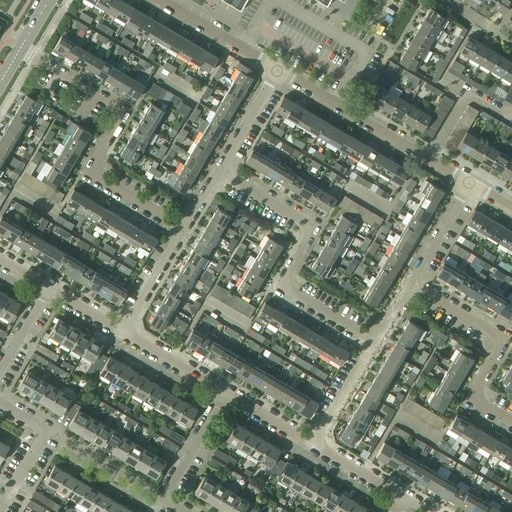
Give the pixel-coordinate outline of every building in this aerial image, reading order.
[(96,0),(95,4),(105,10),(110,0),(96,0)] [(124,2),(120,0),(110,0),(105,10),(115,16),(124,2)] [(199,0),(204,3),(205,0),(222,0),(241,11),(246,0),(317,0),(327,6),(330,0),(199,0)] [(496,0),(492,7),(503,14),(511,0),(496,0)] [(126,22),(134,8),(124,2),(115,16),(126,22)] [(124,26),(134,32),(145,14),(134,8),(126,22),(124,26)] [(431,8),(424,19),(439,28),(446,17),(431,8)] [(79,17),(85,20),(88,15),(83,12),(79,17)] [(134,32),(144,38),(155,20),(145,14),(134,32)] [(85,20),(90,23),(93,18),(88,15),(85,20)] [(418,29),(433,38),(437,41),(443,30),(439,28),(424,19),(418,29)] [(155,44),(157,41),(165,26),(155,20),(144,38),(155,44)] [(74,26),(80,29),(83,24),(77,21),(74,26)] [(80,29),(85,32),(88,27),(83,24),(80,29)] [(100,30),(105,33),(109,27),(103,24),(100,30)] [(157,41),(167,47),(176,33),(165,26),(157,41)] [(105,33),(111,36),(114,31),(109,27),(105,33)] [(412,40),(427,49),(433,38),(418,29),(412,40)] [(457,38),(461,40),(465,32),(461,30),(457,38)] [(95,38),(100,41),(103,36),(98,33),(95,38)] [(167,47),(178,53),(186,39),(176,33),(167,47)] [(60,52),(64,55),(72,42),(61,36),(52,51),(58,55),(60,52)] [(100,41),(106,44),(109,39),(103,36),(100,41)] [(459,52),(470,58),(479,43),(468,36),(459,52)] [(121,42),(126,45),(129,40),(124,37),(121,42)] [(452,46),(456,48),(461,40),(457,38),(452,46)] [(178,53),(188,59),(197,45),(186,39),(178,53)] [(126,45),(131,48),(135,43),(129,40),(126,45)] [(405,51),(421,60),(427,49),(412,40),(405,51)] [(64,55),(75,61),(82,48),(72,42),(64,55)] [(470,58),(480,64),(490,49),(479,43),(470,58)] [(116,51),(121,54),(124,48),(119,45),(116,51)] [(188,59),(199,65),(207,51),(197,45),(188,59)] [(75,61),(85,67),(93,54),(82,48),(75,61)] [(121,54),(126,57),(129,52),(124,48),(121,54)] [(142,54),(147,57),(150,52),(145,49),(142,54)] [(480,64),(491,71),(500,55),(490,49),(480,64)] [(199,65),(209,72),(218,57),(207,51),(199,65)] [(399,62),(414,71),(421,60),(405,51),(399,62)] [(449,51),(444,59),(448,62),(453,54),(449,51)] [(147,57),(152,60),(155,55),(150,52),(147,57)] [(85,67),(96,73),(103,61),(93,54),(85,67)] [(491,71),(502,77),(511,62),(500,55),(491,71)] [(137,63),(142,66),(145,61),(140,58),(137,63)] [(440,67),(444,69),(448,62),(444,59),(440,67)] [(96,73),(106,79),(113,67),(103,61),(96,73)] [(142,66),(147,69),(150,64),(145,61),(142,66)] [(163,67),(168,70),(171,64),(166,61),(163,67)] [(388,65),(396,70),(399,66),(391,61),(388,65)] [(239,71),(233,81),(246,88),(252,78),(247,75),(251,69),(239,62),(235,68),(239,71)] [(502,77),(511,83),(511,62),(502,77)] [(168,70),(173,73),(176,68),(171,64),(168,70)] [(217,71),(222,74),(225,69),(220,66),(217,71)] [(106,79),(116,86),(124,73),(113,67),(106,79)] [(447,71),(455,76),(458,72),(450,67),(447,71)] [(402,74),(410,78),(412,74),(405,70),(402,74)] [(214,76),(219,79),(222,74),(217,71),(214,76)] [(116,86),(127,92),(134,79),(124,73),(116,86)] [(431,81),(435,83),(440,75),(436,73),(431,81)] [(184,79),(189,82),(192,77),(187,74),(184,79)] [(410,78),(418,83),(420,79),(412,74),(410,78)] [(461,79),(469,84),(471,80),(463,75),(461,79)] [(189,82),(194,85),(197,80),(192,77),(189,82)] [(127,92),(137,98),(145,85),(134,79),(127,92)] [(469,84),(477,88),(479,84),(471,80),(469,84)] [(233,81),(227,91),(240,99),(246,88),(233,81)] [(147,93),(152,96),(158,85),(153,82),(147,93)] [(424,86),(431,91),(434,87),(426,82),(424,86)] [(368,100),(379,106),(388,91),(377,84),(368,100)] [(152,96),(157,99),(163,88),(158,85),(152,96)] [(205,92),(210,95),(213,90),(208,87),(205,92)] [(431,91),(439,95),(441,91),(434,87),(431,91)] [(157,99),(161,101),(168,91),(163,88),(157,99)] [(482,92),(490,96),(493,92),(485,88),(482,92)] [(161,101),(166,104),(172,94),(168,91),(161,101)] [(227,91),(221,102),(234,109),(240,99),(227,91)] [(379,106),(390,112),(399,97),(388,91),(379,106)] [(490,96),(498,101),(500,97),(493,92),(490,96)] [(27,94),(20,105),(33,113),(39,102),(27,94)] [(166,104),(171,107),(177,97),(172,94),(166,104)] [(503,99),(511,104),(511,97),(506,94),(503,99)] [(440,100),(451,106),(454,101),(443,95),(440,100)] [(275,110),(286,117),(294,102),(283,96),(275,110)] [(171,107),(176,110),(182,100),(177,97),(171,107)] [(390,112),(400,119),(409,103),(399,97),(390,112)] [(210,110),(215,112),(230,121),(236,110),(234,109),(221,102),(219,100),(216,106),(215,105),(213,106),(210,110)] [(437,105),(448,112),(451,106),(440,100),(437,105)] [(151,102),(145,113),(159,121),(165,111),(151,102)] [(176,110),(186,116),(191,107),(181,102),(176,110)] [(286,117),(296,123),(305,109),(294,102),(286,117)] [(400,119),(411,125),(420,110),(409,103),(400,119)] [(20,105),(14,116),(27,123),(33,113),(20,105)] [(434,111),(445,117),(448,112),(437,105),(434,111)] [(465,110),(475,116),(478,111),(468,105),(465,110)] [(192,113),(197,116),(200,111),(195,108),(192,113)] [(296,123),(307,129),(315,115),(305,109),(296,123)] [(49,115),(54,118),(57,113),(52,110),(49,115)] [(425,126),(428,121),(431,116),(420,110),(411,125),(422,131),(422,132),(425,126)] [(462,115),(472,122),(475,116),(465,110),(462,115)] [(431,116),(441,122),(445,117),(434,111),(431,116)] [(480,115),(488,120),(490,116),(483,111),(480,115)] [(209,123),(222,130),(223,131),(230,121),(215,112),(209,123)] [(57,113),(54,118),(60,121),(63,116),(57,113)] [(145,113),(139,123),(153,132),(159,121),(145,113)] [(189,118),(194,121),(197,116),(192,113),(189,118)] [(307,129),(317,135),(325,121),(315,115),(307,129)] [(459,121),(469,127),(472,122),(462,115),(459,121)] [(14,116),(8,126),(21,133),(26,135),(31,126),(27,123),(14,116)] [(428,121),(438,127),(441,122),(431,116),(428,121)] [(488,120),(496,124),(498,120),(490,116),(488,120)] [(317,135),(327,141),(336,127),(325,121),(317,135)] [(425,126),(435,132),(438,127),(428,121),(425,126)] [(466,132),(469,127),(459,121),(456,126),(466,132)] [(139,123),(132,134),(147,142),(153,132),(139,123)] [(171,128),(176,131),(180,126),(174,123),(171,128)] [(203,133),(215,141),(222,130),(209,123),(203,133)] [(77,124),(71,135),(85,143),(91,133),(77,124)] [(502,128),(509,132),(511,128),(504,124),(502,128)] [(38,130),(43,133),(46,128),(41,125),(38,130)] [(271,130),(276,133),(279,128),(274,125),(271,130)] [(8,126),(2,136),(15,144),(21,133),(8,126)] [(422,132),(432,138),(435,132),(425,126),(422,132)] [(452,131),(463,137),(466,132),(456,126),(452,131)] [(327,141),(338,147),(346,133),(336,127),(327,141)] [(168,134),(173,137),(176,131),(171,128),(168,134)] [(180,134),(185,137),(188,131),(183,128),(180,134)] [(276,133),(281,136),(284,131),(279,128),(276,133)] [(35,135),(40,138),(43,133),(38,130),(35,135)] [(47,135),(52,138),(55,133),(50,130),(47,135)] [(419,137),(429,143),(432,138),(422,132),(422,131),(419,137)] [(449,136),(460,142),(463,137),(452,131),(449,136)] [(457,147),(468,153),(477,138),(466,132),(463,137),(460,142),(457,147)] [(196,143),(209,151),(215,141),(203,133),(196,143)] [(338,147),(348,154),(357,139),(346,133),(338,147)] [(132,134),(126,144),(140,153),(147,142),(132,134)] [(177,139),(182,142),(185,137),(180,134),(177,139)] [(266,139),(271,142),(274,137),(269,134),(266,139)] [(44,140),(49,143),(52,138),(47,135),(44,140)] [(71,135),(64,145),(79,154),(85,143),(71,135)] [(2,136),(0,139),(0,149),(8,154),(15,144),(2,136)] [(457,148),(457,147),(460,142),(449,136),(446,141),(457,148)] [(271,142),(276,145),(279,140),(274,137),(271,142)] [(291,143),(297,146),(300,141),(295,138),(291,143)] [(468,153),(479,160),(488,144),(477,138),(468,153)] [(348,154),(359,160),(367,146),(357,139),(348,154)] [(297,146),(302,149),(305,144),(300,141),(297,146)] [(454,153),(457,148),(446,141),(443,147),(454,153)] [(190,154),(203,161),(209,151),(196,143),(190,154)] [(120,155),(134,163),(138,157),(142,160),(144,155),(140,153),(126,144),(120,155)] [(159,149),(164,152),(167,147),(162,144),(159,149)] [(479,160),(489,166),(498,151),(488,144),(479,160)] [(26,151),(31,154),(34,148),(29,145),(26,151)] [(64,145),(58,156),(73,164),(79,154),(64,145)] [(286,151),(292,154),(295,149),(290,146),(286,151)] [(359,160),(369,166),(377,152),(367,146),(359,160)] [(0,149),(0,163),(2,165),(8,154),(0,149)] [(156,154),(161,158),(164,152),(159,149),(156,154)] [(168,154),(173,157),(176,152),(171,149),(168,154)] [(255,168),(263,155),(265,153),(260,150),(259,153),(252,149),(245,162),(255,168)] [(292,154),(297,157),(300,152),(295,149),(292,154)] [(312,155),(317,158),(320,153),(315,150),(312,155)] [(23,156),(28,159),(31,154),(26,151),(23,156)] [(34,156),(40,159),(43,154),(37,151),(34,156)] [(489,166),(500,172),(509,157),(498,151),(489,166)] [(369,166),(379,172),(388,158),(377,152),(369,166)] [(317,158),(323,161),(326,156),(320,153),(317,158)] [(165,160),(170,163),(173,157),(168,154),(165,160)] [(184,164),(197,172),(203,161),(190,154),(184,164)] [(255,168),(266,174),(273,161),(263,155),(255,168)] [(31,161),(37,164),(40,159),(34,156),(31,161)] [(58,156),(52,166),(66,174),(73,164),(58,156)] [(500,172),(510,179),(511,179),(511,176),(511,158),(509,157),(500,172)] [(307,164),(312,167),(316,161),(310,158),(307,164)] [(379,172),(390,178),(398,164),(388,158),(379,172)] [(266,174),(276,180),(284,168),(273,161),(266,174)] [(312,167),(318,170),(321,164),(316,161),(312,167)] [(333,168),(338,171),(341,165),(336,162),(333,168)] [(178,175),(191,182),(197,172),(184,164),(178,175)] [(390,178),(400,185),(409,170),(398,164),(390,178)] [(338,171),(343,174),(346,169),(341,165),(338,171)] [(14,171),(19,174),(22,169),(17,166),(14,171)] [(46,177),(58,184),(60,185),(66,174),(52,166),(46,177)] [(148,171),(153,175),(156,169),(151,166),(148,171)] [(276,180),(287,186),(294,174),(284,168),(276,180)] [(153,175),(159,178),(162,172),(156,169),(153,175)] [(10,177),(16,180),(19,174),(14,171),(10,177)] [(19,182),(24,185),(30,174),(25,171),(19,182)] [(328,176),(333,179),(336,174),(331,171),(328,176)] [(24,185),(29,187),(35,177),(30,174),(24,185)] [(287,186),(297,193),(305,180),(294,174),(287,186)] [(333,179),(338,182),(341,177),(336,174),(333,179)] [(172,185),(184,193),(191,182),(178,175),(172,185)] [(354,180),(359,183),(362,178),(357,175),(354,180)] [(49,185),(54,188),(56,189),(58,184),(46,177),(44,176),(41,181),(45,183),(49,185)] [(29,187),(34,190),(40,180),(35,177),(29,187)] [(359,183),(364,186),(367,181),(362,178),(359,183)] [(408,184),(413,187),(416,182),(411,179),(408,184)] [(34,190),(39,193),(45,183),(41,181),(40,180),(34,190)] [(297,193),(307,199),(315,186),(305,180),(297,193)] [(425,194),(437,202),(444,191),(427,181),(421,192),(425,194)] [(39,193),(43,196),(49,185),(45,183),(39,193)] [(405,189),(410,192),(413,187),(408,184),(405,189)] [(43,196),(48,199),(54,188),(49,185),(43,196)] [(307,199),(318,205),(325,192),(315,186),(307,199)] [(1,192),(6,195),(9,190),(4,187),(1,192)] [(375,192),(380,195),(383,190),(378,187),(375,192)] [(48,199),(53,202),(59,191),(56,189),(54,188),(48,199)] [(77,208),(84,195),(74,189),(66,202),(77,208)] [(380,195),(385,198),(388,193),(383,190),(380,195)] [(53,202),(58,204),(64,194),(59,191),(53,202)] [(318,205),(328,211),(336,198),(325,192),(318,205)] [(418,204),(431,212),(437,202),(425,194),(418,204)] [(87,214),(95,202),(84,195),(77,208),(87,214)] [(338,206),(343,209),(349,199),(344,196),(338,206)] [(343,209),(348,212),(354,201),(349,199),(343,209)] [(396,205),(401,208),(404,203),(399,200),(396,205)] [(348,212),(353,215),(359,204),(354,201),(348,212)] [(14,207),(19,211),(22,205),(17,202),(14,207)] [(98,221),(105,208),(95,202),(87,214),(98,221)] [(353,215),(358,217),(364,207),(359,204),(353,215)] [(412,215),(425,222),(431,212),(418,204),(412,215)] [(19,211),(24,214),(28,208),(22,205),(19,211)] [(393,210),(398,213),(401,208),(396,205),(393,210)] [(212,218),(224,226),(231,215),(218,207),(212,218)] [(358,217),(362,220),(369,210),(364,207),(358,217)] [(108,227),(116,214),(105,208),(98,221),(95,225),(106,231),(108,227)] [(466,223),(477,229),(485,216),(474,209),(466,223)] [(362,220),(367,223),(373,213),(369,210),(362,220)] [(367,223),(372,226),(378,216),(373,213),(367,223)] [(118,233),(126,220),(116,214),(108,227),(118,233)] [(35,220),(40,223),(43,218),(38,215),(35,220)] [(61,223),(66,226),(69,221),(58,215),(55,220),(61,223)] [(336,226),(350,234),(353,236),(360,226),(342,215),(336,226)] [(406,225),(419,233),(425,222),(412,215),(406,225)] [(0,218),(0,233),(4,236),(12,222),(2,216),(0,218)] [(372,226),(377,229),(383,219),(378,216),(372,226)] [(477,229),(487,235),(495,222),(485,216),(477,229)] [(40,223),(45,226),(48,221),(43,218),(40,223)] [(205,228),(218,236),(224,226),(212,218),(205,228)] [(129,239),(136,226),(126,220),(118,233),(129,239)] [(66,226),(71,230),(74,224),(69,221),(66,226)] [(383,226),(389,229),(392,224),(387,221),(383,226)] [(4,236),(14,242),(23,228),(12,222),(4,236)] [(487,235),(498,242),(506,228),(495,222),(487,235)] [(241,228),(246,231),(249,226),(244,223),(241,228)] [(400,236),(413,243),(419,233),(406,225),(400,236)] [(137,248),(139,245),(147,232),(136,226),(129,239),(127,242),(137,248)] [(246,231),(251,234),(254,229),(249,226),(246,231)] [(330,236),(344,245),(350,234),(336,226),(330,236)] [(380,231),(386,234),(389,229),(383,226),(380,231)] [(56,232),(61,235),(64,230),(59,227),(56,232)] [(14,242),(25,249),(33,234),(23,228),(14,242)] [(199,239),(212,246),(218,236),(205,228),(199,239)] [(498,242),(508,248),(511,241),(511,231),(506,228),(498,242)] [(61,235),(66,238),(69,233),(64,230),(61,235)] [(82,236),(87,239),(90,234),(85,231),(82,236)] [(139,245),(150,252),(157,239),(147,232),(139,245)] [(25,249),(35,255),(44,240),(33,234),(25,249)] [(87,239),(92,242),(95,237),(90,234),(87,239)] [(323,247),(338,255),(344,245),(330,236),(323,247)] [(363,242),(368,245),(371,239),(366,236),(363,242)] [(394,246),(407,254),(413,243),(400,236),(394,246)] [(229,243),(235,246),(238,241),(232,237),(229,243)] [(262,248),(276,256),(282,245),(268,237),(262,248)] [(462,243),(467,246),(470,241),(465,238),(462,243)] [(77,244),(82,247),(85,242),(80,239),(77,244)] [(193,249),(206,257),(212,246),(199,239),(193,249)] [(35,255),(45,261),(54,247),(44,240),(35,255)] [(371,247),(376,250),(379,245),(374,241),(371,247)] [(467,246),(472,249),(475,244),(470,241),(467,246)] [(82,247),(87,251),(90,245),(85,242),(82,247)] [(359,247),(365,250),(368,245),(363,242),(359,247)] [(102,248),(108,251),(111,246),(106,243),(102,248)] [(226,248),(232,251),(235,246),(229,243),(226,248)] [(238,248),(243,251),(246,246),(241,243),(238,248)] [(108,251),(113,254),(116,249),(111,246),(108,251)] [(388,256),(400,264),(407,254),(394,246),(388,256)] [(45,261),(56,267),(64,253),(54,247),(45,261)] [(317,257),(332,266),(338,255),(323,247),(317,257)] [(368,252),(373,255),(376,250),(371,247),(368,252)] [(457,252),(462,255),(465,250),(460,247),(457,252)] [(235,253),(240,256),(243,251),(238,248),(235,253)] [(256,258),(270,267),(276,256),(262,248),(256,258)] [(187,260),(200,267),(206,257),(193,249),(187,260)] [(462,255),(467,258),(470,253),(465,250),(462,255)] [(482,256),(488,259),(491,254),(485,250),(482,256)] [(97,257),(103,260),(106,255),(100,252),(97,257)] [(56,267),(66,273),(75,259),(64,253),(56,267)] [(488,259),(493,262),(496,257),(491,254),(488,259)] [(103,260),(108,263),(111,258),(106,255),(103,260)] [(123,260),(128,264),(132,258),(126,255),(123,260)] [(381,267),(394,274),(400,264),(388,256),(381,267)] [(311,268),(329,278),(335,268),(332,266),(317,257),(311,268)] [(353,257),(350,262),(355,266),(358,260),(353,257)] [(128,264),(134,267),(137,261),(132,258),(128,264)] [(217,263),(222,266),(225,261),(220,258),(217,263)] [(249,268),(264,277),(270,267),(256,258),(249,268)] [(66,273),(77,279),(85,265),(75,259),(66,273)] [(477,264),(483,267),(486,262),(480,259),(477,264)] [(181,270),(193,278),(200,267),(187,260),(181,270)] [(436,274),(447,281),(455,267),(444,261),(436,274)] [(347,268),(352,271),(355,266),(350,262),(347,268)] [(359,268),(364,271),(367,265),(362,262),(359,268)] [(483,267),(488,270),(491,265),(486,262),(483,267)] [(214,269),(219,272),(222,266),(217,263),(214,269)] [(226,269),(231,272),(234,266),(229,263),(226,269)] [(503,268),(508,271),(511,266),(506,263),(503,268)] [(118,269),(123,272),(126,267),(121,264),(118,269)] [(77,279),(87,286),(96,271),(85,265),(77,279)] [(123,272),(129,275),(132,270),(126,267),(123,272)] [(375,277),(388,285),(394,274),(381,267),(375,277)] [(447,281),(457,287),(465,273),(455,267),(447,281)] [(243,279),(257,287),(264,277),(249,268),(243,279)] [(356,273),(361,276),(364,271),(359,268),(356,273)] [(223,274),(228,277),(231,272),(226,269),(223,274)] [(174,280),(187,288),(193,278),(181,270),(174,280)] [(87,286),(98,292),(106,277),(96,271),(87,286)] [(498,277),(503,280),(506,275),(501,272),(498,277)] [(457,287),(467,293),(475,280),(465,273),(457,287)] [(503,280),(508,283),(511,278),(506,275),(503,280)] [(98,292),(108,298),(116,283),(106,277),(98,292)] [(369,288),(382,295),(388,285),(375,277),(369,288)] [(205,284),(210,287),(213,282),(208,279),(205,284)] [(237,289),(251,298),(257,287),(243,279),(237,289)] [(339,285),(345,288),(348,282),(342,279),(339,285)] [(168,291),(181,298),(187,288),(174,280),(168,291)] [(467,293),(478,299),(486,286),(475,280),(467,293)] [(345,288),(350,291),(353,286),(348,282),(345,288)] [(108,298),(119,304),(127,290),(116,283),(108,298)] [(202,289),(207,292),(210,287),(205,284),(202,289)] [(210,295),(215,297),(221,287),(216,284),(210,295)] [(478,299),(488,306),(496,292),(486,286),(478,299)] [(215,297),(220,300),(226,290),(221,287),(215,297)] [(363,298),(376,306),(382,295),(369,288),(363,298)] [(220,300),(225,303),(231,293),(226,290),(220,300)] [(0,311),(9,297),(0,291),(0,311)] [(162,301),(175,309),(181,298),(168,291),(162,301)] [(488,306),(498,312),(507,298),(496,292),(488,306)] [(225,303),(230,306),(236,296),(231,293),(225,303)] [(230,306),(234,309),(241,298),(236,296),(230,306)] [(0,311),(0,314),(10,320),(20,303),(9,297),(0,311)] [(234,309),(239,312),(245,301),(241,298),(234,309)] [(498,312),(509,318),(511,312),(511,301),(507,298),(498,312)] [(192,305),(198,308),(201,303),(195,300),(192,305)] [(156,312),(169,319),(175,309),(162,301),(156,312)] [(239,312),(244,314),(250,304),(245,301),(239,312)] [(265,326),(268,321),(275,308),(265,302),(254,319),(265,326)] [(244,314),(249,317),(255,307),(250,304),(244,314)] [(189,310),(195,313),(198,308),(192,305),(189,310)] [(268,321),(278,327),(286,315),(275,308),(268,321)] [(150,322),(162,330),(169,319),(156,312),(150,322)] [(205,320),(210,323),(213,318),(208,315),(205,320)] [(278,327),(289,334),(296,321),(286,315),(278,327)] [(49,335),(60,342),(70,325),(58,318),(49,335)] [(210,323),(215,326),(218,321),(213,318),(210,323)] [(403,331),(415,339),(422,328),(409,320),(403,331)] [(180,326),(185,329),(188,324),(183,321),(180,326)] [(289,334),(299,340),(307,327),(296,321),(289,334)] [(60,342),(71,348),(81,331),(70,325),(60,342)] [(177,331),(182,334),(185,329),(180,326),(177,331)] [(309,346),(317,333),(318,331),(312,327),(311,329),(307,327),(299,340),(309,346)] [(226,333),(231,336),(234,331),(229,328),(226,333)] [(184,343),(195,349),(203,335),(193,329),(184,343)] [(71,348),(82,354),(91,338),(81,331),(71,348)] [(231,336),(236,339),(239,334),(234,331),(231,336)] [(252,336),(257,340),(260,334),(255,331),(252,336)] [(396,342),(409,349),(415,339),(403,331),(396,342)] [(205,355),(214,341),(217,336),(212,333),(209,338),(203,335),(195,349),(205,355)] [(309,346),(320,352),(327,339),(317,333),(309,346)] [(257,340),(262,343),(265,337),(260,334),(257,340)] [(432,341),(437,344),(440,339),(435,336),(432,341)] [(90,364),(96,368),(103,355),(98,352),(103,344),(91,338),(82,354),(92,361),(90,364)] [(216,362),(224,347),(227,343),(222,339),(219,344),(214,341),(205,355),(216,362)] [(320,352),(330,358),(338,346),(327,339),(320,352)] [(437,344),(442,347),(445,342),(440,339),(437,344)] [(247,345),(252,348),(255,343),(250,340),(247,345)] [(390,352),(403,359),(409,349),(396,342),(390,352)] [(453,361),(467,369),(473,359),(468,356),(471,351),(457,342),(454,347),(459,350),(453,361)] [(35,349),(50,358),(54,352),(39,343),(35,349)] [(252,348),(257,351),(260,346),(255,343),(252,348)] [(273,349),(278,352),(281,347),(276,344),(273,349)] [(330,358),(341,365),(348,352),(338,346),(330,358)] [(216,362),(226,368),(235,353),(224,347),(216,362)] [(278,352),(283,355),(286,350),(281,347),(278,352)] [(420,356),(426,359),(429,354),(423,351),(420,356)] [(50,358),(56,361),(59,355),(54,352),(50,358)] [(267,357),(273,360),(276,355),(271,352),(267,357)] [(384,362),(397,370),(403,359),(390,352),(384,362)] [(30,358),(45,367),(48,361),(33,353),(30,358)] [(226,368),(237,374),(245,360),(235,353),(226,368)] [(100,373),(111,380),(121,363),(109,356),(109,358),(103,355),(96,368),(101,371),(100,373)] [(273,360),(278,363),(281,358),(276,355),(273,360)] [(293,361),(299,364),(302,359),(296,356),(293,361)] [(417,361),(423,364),(426,359),(420,356),(417,361)] [(429,361),(434,364),(437,359),(432,356),(429,361)] [(299,364),(309,370),(312,365),(302,359),(299,364)] [(237,374),(247,380),(255,366),(245,360),(237,374)] [(426,366),(431,369),(434,364),(429,361),(426,366)] [(446,371),(461,380),(467,369),(453,361),(446,371)] [(378,373),(391,380),(397,370),(384,362),(378,373)] [(111,380),(122,386),(132,370),(121,363),(111,380)] [(288,370),(293,373),(297,368),(291,365),(288,370)] [(309,370),(319,377),(322,371),(312,365),(309,370)] [(247,380),(257,386),(266,372),(255,366),(247,380)] [(293,373),(299,376),(302,371),(297,368),(293,373)] [(122,386),(133,393),(142,376),(132,370),(122,386)] [(504,389),(511,394),(511,372),(508,370),(502,381),(507,384),(504,389)] [(17,388),(28,394),(38,378),(27,371),(17,388)] [(319,377),(324,380),(328,374),(322,371),(319,377)] [(440,382),(455,390),(461,380),(446,371),(440,382)] [(257,386),(268,392),(276,378),(266,372),(257,386)] [(408,377),(413,380),(416,375),(411,372),(408,377)] [(372,383),(384,391),(391,380),(378,373),(372,383)] [(133,393),(143,399),(153,382),(142,376),(133,393)] [(309,382),(314,385),(317,380),(312,377),(309,382)] [(405,382),(410,385),(413,380),(408,377),(405,382)] [(417,382),(422,385),(425,380),(420,377),(417,382)] [(28,394),(39,401),(49,384),(38,378),(28,394)] [(268,392),(278,399),(287,384),(276,378),(268,392)] [(314,385),(319,388),(322,383),(317,380),(314,385)] [(143,399),(154,406),(164,389),(153,382),(143,399)] [(414,387),(419,390),(422,385),(417,382),(414,387)] [(434,392),(448,401),(455,390),(440,382),(434,392)] [(366,394),(378,401),(384,391),(372,383),(366,394)] [(39,401),(50,407),(60,390),(49,384),(39,401)] [(278,399),(289,405),(297,390),(287,384),(278,399)] [(154,406),(165,412),(175,395),(164,389),(154,406)] [(62,413),(67,416),(75,403),(70,400),(71,397),(60,390),(50,407),(61,414),(62,413)] [(289,405),(299,411),(308,397),(297,390),(289,405)] [(396,397),(401,401),(404,395),(399,392),(396,397)] [(428,403),(442,411),(448,401),(434,392),(428,403)] [(359,404),(372,412),(378,401),(366,394),(359,404)] [(165,412),(176,418),(186,402),(175,395),(165,412)] [(299,411),(310,417),(318,403),(308,397),(299,411)] [(393,403),(398,406),(401,401),(396,397),(393,403)] [(401,408),(406,411),(412,400),(407,397),(401,408)] [(406,411),(411,414),(417,403),(412,400),(406,411)] [(176,418),(187,425),(197,408),(186,402),(176,418)] [(68,426),(79,433),(89,416),(79,410),(81,406),(75,403),(67,416),(73,419),(68,426)] [(411,414),(416,416),(422,406),(417,403),(411,414)] [(353,414),(366,422),(372,412),(359,404),(353,414)] [(416,416),(421,419),(427,409),(422,406),(416,416)] [(421,419),(425,422),(431,412),(427,409),(421,419)] [(425,422),(430,425),(436,415),(431,412),(425,422)] [(383,418),(389,421),(392,416),(386,413),(383,418)] [(347,425),(360,432),(366,422),(353,414),(347,425)] [(430,425),(435,428),(441,417),(436,415),(430,425)] [(459,434),(466,421),(456,415),(448,428),(459,434)] [(79,433),(90,439),(100,422),(89,416),(79,433)] [(435,428),(440,431),(446,420),(441,417),(435,428)] [(380,423),(386,426),(389,421),(383,418),(380,423)] [(469,440),(477,428),(466,421),(459,434),(469,440)] [(90,439),(101,446),(111,429),(100,422),(90,439)] [(226,440),(237,446),(247,430),(236,423),(226,440)] [(340,441),(351,447),(356,439),(359,442),(364,435),(360,432),(347,425),(345,429),(342,427),(338,434),(342,436),(340,441)] [(161,432),(166,435),(170,429),(164,426),(161,432)] [(396,433),(401,436),(404,431),(399,428),(396,433)] [(476,453),(480,447),(487,434),(477,428),(469,440),(465,447),(476,453)] [(101,446),(112,452),(122,435),(111,429),(101,446)] [(166,435),(181,443),(184,438),(170,429),(166,435)] [(237,446),(248,453),(258,436),(247,430),(237,446)] [(401,436),(407,440),(410,434),(404,431),(401,436)] [(371,439),(376,442),(379,437),(374,434),(371,439)] [(480,447),(490,453),(498,440),(487,434),(480,447)] [(112,452),(123,458),(133,442),(122,435),(112,452)] [(248,453),(259,459),(269,443),(258,436),(248,453)] [(161,444),(175,453),(179,447),(164,438),(161,444)] [(368,444),(373,447),(376,442),(371,439),(368,444)] [(0,461),(9,446),(0,440),(0,461)] [(490,453),(501,459),(508,446),(498,440),(490,453)] [(417,446),(422,449),(425,444),(420,441),(417,446)] [(123,458),(134,465),(144,448),(133,442),(123,458)] [(375,456),(386,462),(395,448),(384,442),(375,456)] [(267,469),(273,473),(281,460),(276,457),(280,449),(269,443),(259,459),(270,466),(267,469)] [(422,449),(427,452),(430,447),(425,444),(422,449)] [(443,449),(448,453),(451,447),(446,444),(443,449)] [(501,459),(511,465),(511,463),(511,448),(508,446),(501,459)] [(448,453),(453,456),(456,450),(451,447),(448,453)] [(134,465),(144,471),(154,454),(144,448),(134,465)] [(213,454),(228,463),(231,457),(216,448),(213,454)] [(386,462),(396,468),(405,454),(395,448),(386,462)] [(438,458),(443,461),(446,456),(441,453),(438,458)] [(144,471),(156,478),(166,461),(154,454),(144,471)] [(396,468),(407,475),(415,460),(405,454),(396,468)] [(443,461),(448,464),(451,459),(446,456),(443,461)] [(228,463),(233,466),(236,460),(231,457),(228,463)] [(464,462),(469,465),(472,460),(467,457),(464,462)] [(207,463),(222,472),(225,466),(211,458),(207,463)] [(277,478),(288,485),(298,468),(287,461),(286,463),(281,460),(273,473),(278,476),(277,478)] [(407,475),(417,481),(426,467),(415,460),(407,475)] [(469,465),(474,468),(477,463),(472,460),(469,465)] [(45,482),(56,488),(66,472),(55,465),(45,482)] [(459,470),(464,473),(467,468),(462,465),(459,470)] [(417,481),(428,487),(436,473),(426,467),(417,481)] [(288,485),(299,491),(309,474),(298,468),(288,485)] [(464,473),(469,476),(472,471),(467,468),(464,473)] [(485,474),(490,477),(493,472),(488,469),(485,474)] [(56,488),(67,495),(77,478),(66,472),(56,488)] [(490,477),(495,480),(498,475),(493,472),(490,477)] [(428,487),(438,493),(447,479),(436,473),(428,487)] [(299,491),(310,498),(320,481),(309,474),(299,491)] [(195,493),(206,499),(216,483),(205,476),(195,493)] [(67,495),(78,501),(88,484),(77,478),(67,495)] [(479,483),(485,486),(488,481),(482,478),(479,483)] [(438,493),(449,499),(457,485),(447,479),(438,493)] [(310,498),(321,504),(331,487),(320,481),(310,498)] [(485,486),(490,489),(493,484),(488,481),(485,486)] [(206,499),(217,506),(227,489),(216,483),(206,499)] [(78,501),(89,508),(98,491),(88,484),(78,501)] [(449,499),(459,505),(467,491),(457,485),(449,499)] [(321,504),(332,510),(341,494),(331,487),(321,504)] [(469,511),(478,497),(480,493),(470,487),(467,491),(459,505),(469,511)] [(217,506),(227,511),(237,495),(227,489),(217,506)] [(32,496),(46,505),(50,499),(35,490),(32,496)] [(500,495),(505,498),(508,493),(503,490),(500,495)] [(89,508),(95,511),(100,511),(109,497),(98,491),(89,508)] [(332,510),(334,511),(345,511),(352,500),(341,494),(332,510)] [(249,511),(252,508),(247,505),(249,502),(237,495),(227,511),(249,511)] [(100,511),(115,511),(120,504),(109,497),(100,511)] [(469,511),(470,511),(483,511),(488,503),(478,497),(469,511)] [(46,505),(52,508),(55,502),(50,499),(46,505)] [(26,505),(37,511),(42,511),(44,508),(29,500),(26,505)] [(345,511),(359,511),(363,507),(352,500),(345,511)] [(483,511),(497,511),(499,510),(488,503),(483,511)]
